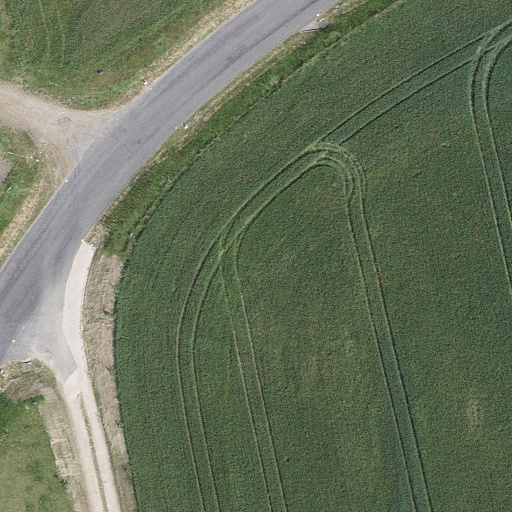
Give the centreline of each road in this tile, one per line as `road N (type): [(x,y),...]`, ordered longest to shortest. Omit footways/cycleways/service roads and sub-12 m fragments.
road 1 (tertiary): [(297,0),(168,102),(116,155),(0,322)]
road 2 (track): [(39,262),(112,511)]
road 3 (track): [(116,155),(0,109)]
